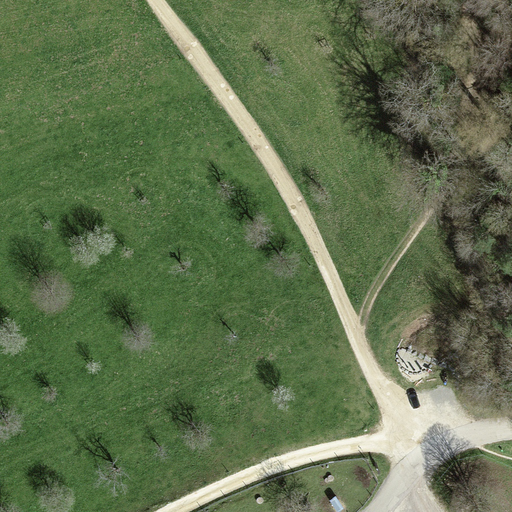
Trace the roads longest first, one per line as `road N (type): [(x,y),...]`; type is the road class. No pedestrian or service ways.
road 1 (track): [(151,0),(262,148),(332,300),(414,436)]
road 2 (unclassified): [(511,426),(348,442),(269,466),(171,511)]
road 3 (track): [(354,339),(402,249),(511,112)]
